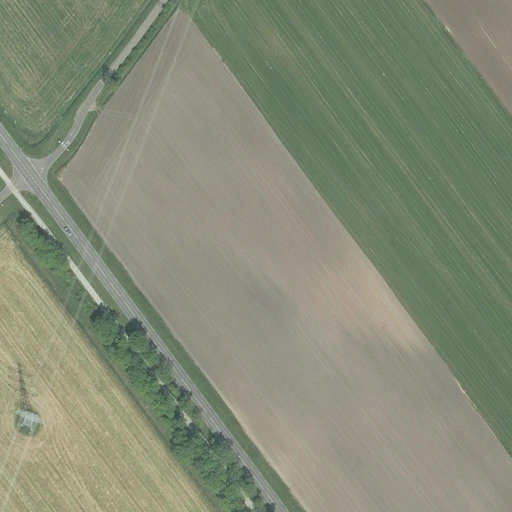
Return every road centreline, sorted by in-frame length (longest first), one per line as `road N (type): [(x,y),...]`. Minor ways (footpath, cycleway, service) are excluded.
road 1 (primary): [(278,511),(30,175)]
road 2 (unclassified): [(30,175),(71,136),(163,0)]
